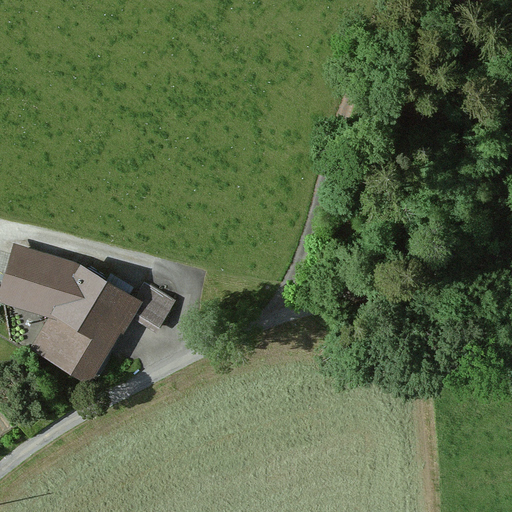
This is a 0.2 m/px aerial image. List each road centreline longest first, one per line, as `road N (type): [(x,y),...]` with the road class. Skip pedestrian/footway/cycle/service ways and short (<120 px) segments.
road 1 (track): [(267,319),(336,166),(378,0)]
road 2 (residential): [(267,319),(79,414),(0,470)]
road 3 (unclassified): [(511,242),(267,319)]
